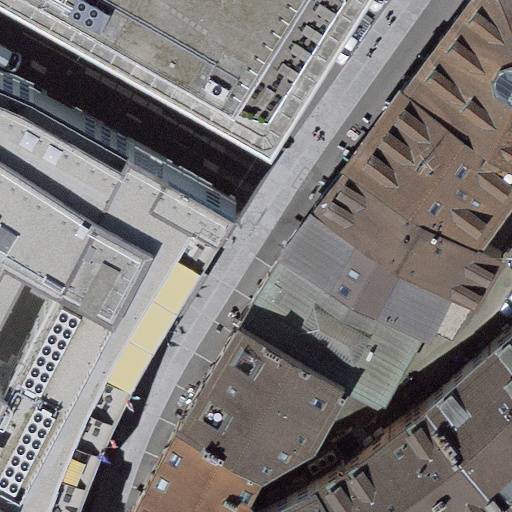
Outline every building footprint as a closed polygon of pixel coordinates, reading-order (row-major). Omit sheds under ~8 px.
[(38,0),(278,137),(364,0),(38,0)] [(511,0),(474,0),(410,86),(511,154),(511,0)] [(0,400),(138,143),(90,116),(35,86),(0,70),(0,400)] [(484,227),(511,191),(511,154),(410,86),(351,162),(484,227)] [(238,200),(138,143),(0,400),(0,511),(105,511),(106,509),(84,498),(97,466),(179,301),(238,200)] [(312,206),(452,280),(486,299),(511,251),(511,241),(484,227),(351,162),(312,206)] [(280,256),(424,330),(452,280),(312,206),(280,256)] [(382,403),(424,330),(280,256),(239,318),(349,382),(382,403)] [(188,401),(299,466),(349,382),(239,318),(188,401)] [(511,323),(426,406),(507,511),(510,511),(511,510),(511,323)] [(259,511),(299,466),(188,401),(129,511),(259,511)] [(507,511),(426,406),(320,480),(339,511),(507,511)] [(339,511),(320,480),(260,511),(339,511)]
